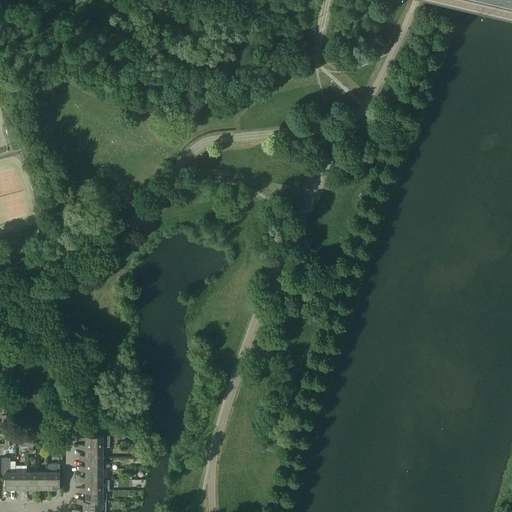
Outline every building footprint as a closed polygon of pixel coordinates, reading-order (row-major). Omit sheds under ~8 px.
[(110,436),(86,436),(86,433),(79,433),(79,438),(86,438),(86,444),(85,447),(103,447),(110,447),(110,436)] [(85,449),(86,455),(86,458),(103,458),(103,447),(85,447),(86,444),(79,444),(79,449),(85,449)] [(86,460),(86,466),(86,468),(103,468),(103,458),(86,458),(86,455),(80,455),(79,460),(86,460)] [(5,489),(16,488),(16,471),(10,472),(10,457),(1,457),(1,472),(5,472),(5,489)] [(48,463),(48,471),(48,488),(60,488),(60,463),(48,463)] [(80,471),(86,471),(86,476),(86,479),(103,479),(103,468),(86,468),(86,466),(80,466),(80,471)] [(27,471),(16,471),(16,488),(27,488),(27,471)] [(27,488),(38,488),(38,471),(27,471),(27,488)] [(48,471),(38,471),(38,488),(48,488),(48,471)] [(86,481),(86,487),(86,490),(103,490),(103,479),(86,479),(86,476),(80,477),(80,481),(86,481)] [(86,492),(86,500),(86,501),(100,501),(103,501),(106,501),(106,490),(103,490),(86,490),(86,487),(80,487),(80,488),(80,492),(86,492)] [(106,511),(106,501),(103,501),(100,501),(86,501),(86,500),(83,500),(83,498),(77,498),(77,503),(83,503),(83,511),(87,511),(106,511)]
